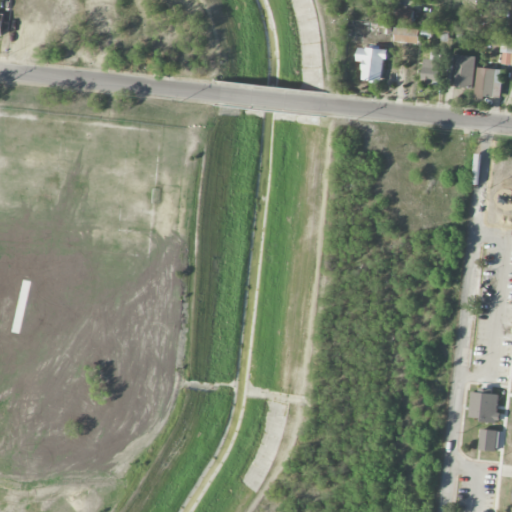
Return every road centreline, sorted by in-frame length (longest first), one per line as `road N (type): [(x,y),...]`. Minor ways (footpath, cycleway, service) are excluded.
road 1 (residential): [(0,71),(221,94)]
road 2 (residential): [(321,104),(511,123)]
